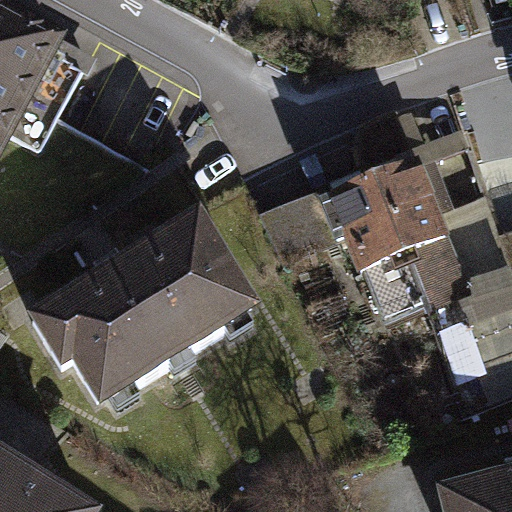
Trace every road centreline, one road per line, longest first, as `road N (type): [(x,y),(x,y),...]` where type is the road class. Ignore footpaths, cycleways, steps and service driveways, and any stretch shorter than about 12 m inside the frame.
road 1 (residential): [(281,104),(317,112),(354,106),(511,56)]
road 2 (residential): [(90,0),(281,104)]
